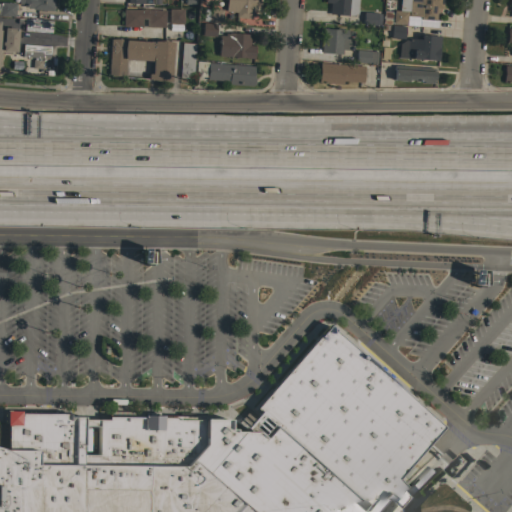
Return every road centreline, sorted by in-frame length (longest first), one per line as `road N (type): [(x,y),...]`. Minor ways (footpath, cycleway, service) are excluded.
road 1 (residential): [(511,260),(316,254),(218,240),(0,236)]
road 2 (tertiary): [(511,99),(0,96)]
road 3 (motorway): [(189,194),(511,228)]
road 4 (motorway): [(189,194),(511,198)]
road 5 (motorway): [(490,153),(200,148)]
road 6 (motorway): [(200,148),(0,129)]
road 7 (motorway): [(200,148),(0,148)]
road 8 (motorway): [(0,191),(189,194)]
